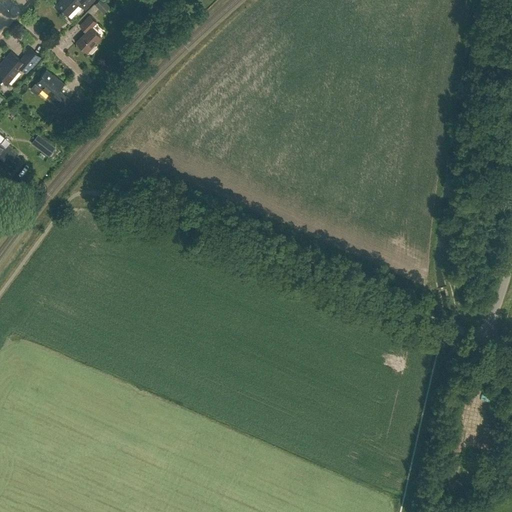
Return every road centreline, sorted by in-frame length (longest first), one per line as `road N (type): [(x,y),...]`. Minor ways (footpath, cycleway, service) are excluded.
road 1 (unclassified): [(484,339),(179,209),(93,192),(66,204)]
road 2 (track): [(454,327),(456,226),(492,0)]
